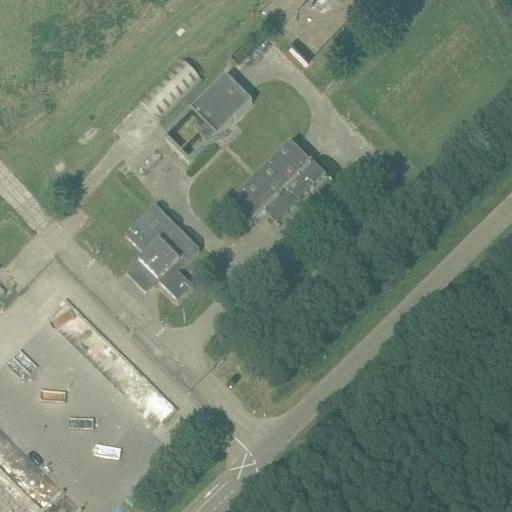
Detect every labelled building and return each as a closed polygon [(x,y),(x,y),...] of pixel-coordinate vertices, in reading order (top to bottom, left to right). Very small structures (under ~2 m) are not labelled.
[(161,125),(203,83),(181,61),(139,104),(161,125)] [(252,105),(245,97),(226,79),(166,141),(191,164),(216,137),(218,139),(252,105)] [(310,166),(293,149),(291,146),(230,207),(251,228),(265,214),(276,225),(326,176),(313,164),(310,166)] [(155,153),(136,172),(142,178),(161,159),(155,153)] [(201,253),(177,229),(156,208),(126,237),(146,258),(139,264),(143,267),(133,278),(146,291),(156,281),(179,304),(194,289),(179,274),(201,253)] [(252,369),(245,361),(238,368),(245,376),(252,369)]
